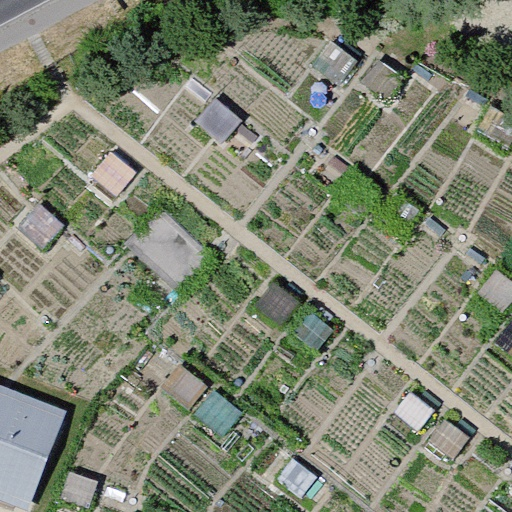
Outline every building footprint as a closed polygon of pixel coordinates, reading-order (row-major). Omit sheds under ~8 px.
[(334,49),(318,69),(341,86),(356,66),(334,49)] [(381,53),(365,76),(391,94),(407,71),(381,53)] [(221,103),(201,125),(230,151),(250,130),(221,103)] [(511,117),(499,109),(484,133),(511,149),(511,117)] [(116,158),(98,183),(123,201),(141,175),(116,158)] [(360,177),(342,202),(371,223),(389,199),(360,177)] [(403,200),(387,221),(408,237),(424,216),(403,200)] [(217,261),(162,211),(129,246),(184,296),(217,261)] [(44,213),(28,232),(49,251),(66,232),(44,213)] [(511,281),(500,272),(481,296),(510,319),(511,317),(511,281)] [(272,302),(266,310),(294,331),(312,308),(278,282),(268,294),(272,302)] [(322,314),(298,344),(321,362),(345,331),(322,314)] [(511,333),(499,351),(511,361),(511,333)] [(186,371),(166,393),(194,418),(214,396),(186,371)] [(0,390),(0,501),(29,511),(31,511),(67,415),(0,390)] [(415,395),(399,416),(423,435),(439,414),(415,395)] [(222,403),(205,421),(226,440),(243,422),(222,403)] [(453,427),(437,450),(465,468),(480,445),(453,427)] [(297,462),(284,481),(311,501),(325,482),(297,462)] [(76,482),(68,504),(89,511),(96,511),(104,491),(76,482)]
